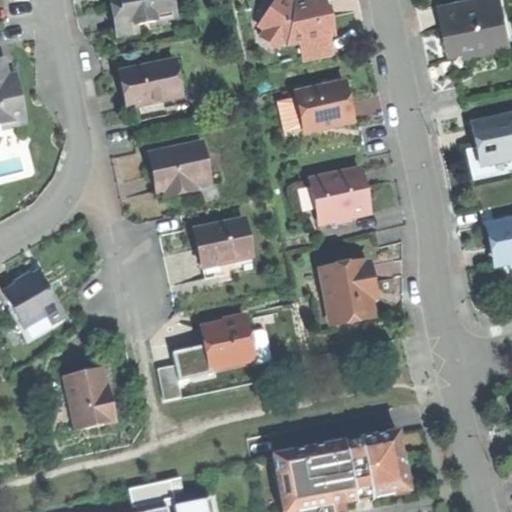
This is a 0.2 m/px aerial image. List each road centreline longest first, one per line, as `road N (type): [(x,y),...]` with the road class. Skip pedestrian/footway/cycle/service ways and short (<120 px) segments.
road 1 (residential): [(384,0),(428,218),(443,361)]
road 2 (residential): [(86,166),(79,111),(57,64),(52,0)]
road 3 (residential): [(443,361),(479,511)]
road 4 (residential): [(86,166),(127,292)]
road 5 (residential): [(0,246),(66,203),(86,166)]
